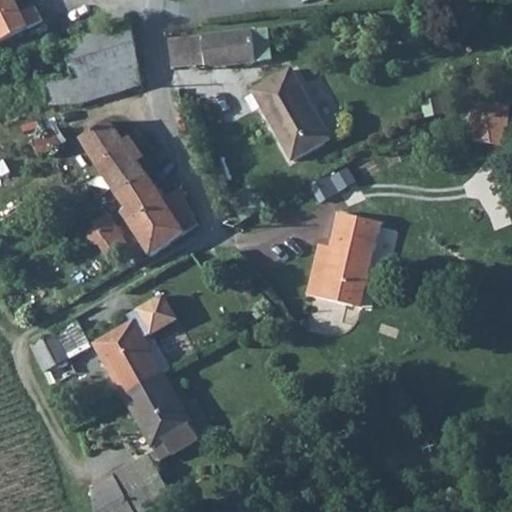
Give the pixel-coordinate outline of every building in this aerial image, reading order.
[(20,20),(14,7),(9,0),(0,0),(0,46),(1,47),(41,29),(35,14),(20,20)] [(48,91),(48,112),(79,110),(143,90),(135,32),(69,54),(72,89),(48,91)] [(206,38),(206,68),(256,67),(255,37),(206,38)] [(195,39),(175,39),(174,65),(196,66),(195,39)] [(251,100),(290,169),(328,150),(291,79),(251,100)] [(511,145),(511,110),(477,110),(477,145),(511,145)] [(72,156),(106,211),(154,181),(147,170),(156,165),(143,144),(132,151),(116,128),(72,156)] [(46,158),(67,145),(58,130),(37,143),(46,158)] [(323,202),(361,186),(353,169),(316,185),(323,202)] [(0,184),(0,210),(24,201),(14,179),(0,184)] [(106,211),(122,233),(168,206),(154,181),(106,211)] [(243,221),(270,210),(260,187),(233,199),(243,221)] [(188,243),(199,237),(183,197),(168,206),(183,238),(188,243)] [(168,206),(122,233),(120,234),(134,250),(146,265),(188,243),(183,238),(168,206)] [(322,265),(315,304),(356,311),(359,292),(371,294),(380,230),(341,222),(333,267),(322,265)] [(92,264),(112,257),(93,230),(74,234),(73,237),(72,241),(73,246),(76,250),(83,251),(92,264)] [(155,294),(120,314),(125,322),(88,343),(118,394),(155,373),(134,336),(169,317),(155,294)] [(31,347),(38,360),(46,376),(68,367),(55,338),(31,347)] [(147,447),(185,426),(155,373),(118,394),(147,447)] [(121,511),(105,478),(83,488),(83,511),(121,511)]
